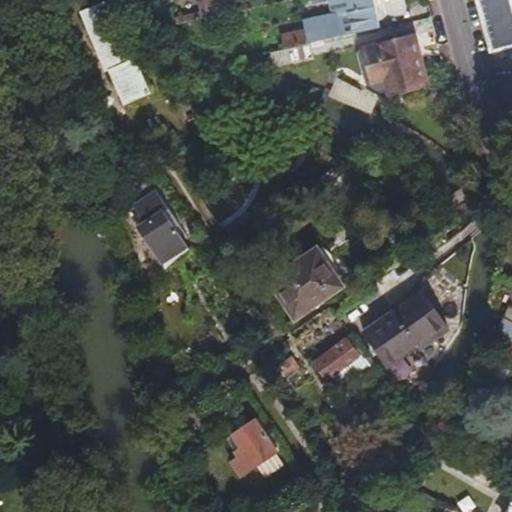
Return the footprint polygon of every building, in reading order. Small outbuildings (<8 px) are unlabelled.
[(221,0),(201,4),(204,21),(228,16),(224,0),(221,0)] [(284,51),(381,31),(378,19),(408,12),(405,0),(347,0),(350,15),(306,25),(307,33),(282,39),(284,51)] [(511,0),(477,0),(492,55),(511,50),(511,0)] [(385,82),(389,99),(428,88),(414,36),(376,46),(376,48),(362,52),(370,85),(385,82)] [(115,69),(129,104),(152,94),(139,60),(115,69)] [(511,75),(498,76),(507,108),(511,108),(511,75)] [(383,100),(389,99),(385,82),(370,85),(366,86),(367,91),(383,100)] [(159,141),(170,158),(182,151),(170,134),(159,141)] [(233,201),(222,185),(207,196),(218,211),(233,201)] [(169,211),(158,193),(134,209),(145,226),(138,231),(161,266),(188,248),(165,214),(169,211)] [(419,238),(442,223),(433,208),(409,224),(419,238)] [(250,230),(244,222),(226,235),(232,243),(250,230)] [(323,276),(311,256),(269,284),(294,322),(343,289),(330,271),(323,276)] [(445,330),(422,296),(365,336),(387,370),(445,330)] [(498,336),(500,337),(506,327),(508,323),(505,322),(498,336)] [(506,327),(500,337),(511,342),(511,325),(508,323),(506,327)] [(364,356),(352,339),(314,367),(326,384),(364,356)] [(286,355),(278,373),(294,381),(303,363),(286,355)] [(481,379),(502,389),(511,373),(490,363),(481,379)] [(157,378),(161,392),(174,389),(169,374),(157,378)] [(511,402),(509,401),(497,426),(496,430),(498,435),(501,439),(497,448),(498,449),(495,456),(511,464),(511,402)] [(277,456),(256,423),(232,439),(241,453),(235,457),(238,461),(231,466),(241,481),(257,470),(262,478),(278,467),(272,459),(277,456)] [(432,451),(433,453),(440,441),(439,440),(432,451)] [(440,441),(433,453),(469,473),(476,460),(440,441)] [(437,511),(441,504),(423,496),(419,504),(433,511),(437,511)]
